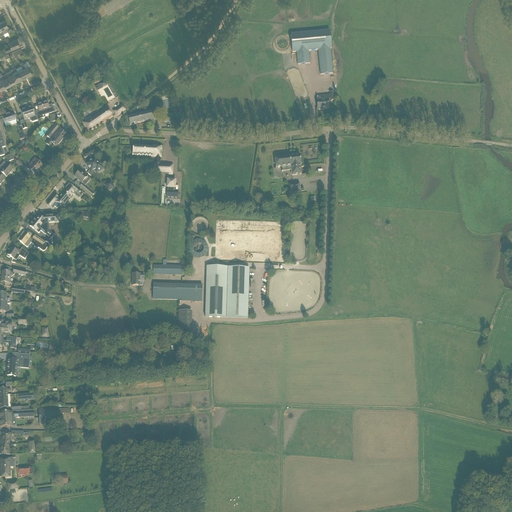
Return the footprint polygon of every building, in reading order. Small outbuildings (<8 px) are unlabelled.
[(4,20),(0,22),(0,26),(3,33),(10,30),(4,20)] [(329,31),(290,34),(292,53),(296,52),(297,65),(310,64),(308,51),(318,50),(320,75),(333,74),(330,49),(331,49),(329,31)] [(6,39),(10,46),(12,50),(16,48),(20,46),(16,39),(9,42),(7,38),(6,39)] [(28,62),(23,64),(24,65),(21,66),(27,76),(32,73),(32,74),(32,73),(28,66),(30,65),(28,62)] [(21,79),(17,72),(15,67),(10,70),(10,71),(16,82),(21,79)] [(27,76),(23,69),(17,72),(21,79),(27,76)] [(11,84),(16,82),(10,71),(5,74),(7,77),(11,84)] [(7,77),(5,74),(2,75),(1,73),(0,72),(0,76),(2,80),(6,87),(11,84),(7,77)] [(329,101),(334,100),(333,92),(329,92),(329,95),(329,96),(316,97),(317,102),(317,110),(318,110),(318,109),(324,108),(324,109),(328,109),(328,101),(329,101)] [(38,120),(42,118),(45,117),(45,115),(55,112),(51,106),(48,107),(47,102),(46,102),(46,103),(41,105),(41,104),(40,103),(37,104),(37,105),(39,112),(36,113),(38,120)] [(125,110),(122,106),(122,105),(113,111),(117,116),(125,110)] [(25,120),(29,119),(30,121),(33,122),(38,121),(36,116),(35,117),(34,115),(31,107),(31,108),(25,110),(25,108),(20,110),(21,115),(22,114),(24,118),(24,120),(25,120)] [(112,117),(109,113),(107,108),(83,123),(89,132),(112,117)] [(154,124),(152,111),(140,114),(139,111),(135,112),(136,115),(127,116),(130,125),(149,121),(150,125),(154,124)] [(5,125),(10,123),(16,121),(13,113),(2,117),(5,125)] [(21,124),(17,125),(20,134),(18,134),(20,140),(25,139),(21,124)] [(46,136),(50,140),(46,145),(48,146),(51,149),(53,146),(55,148),(57,146),(57,147),(60,143),(59,142),(65,134),(61,131),(60,132),(58,129),(59,128),(55,124),(50,130),(51,131),(46,136)] [(154,174),(155,174),(160,175),(172,175),(172,170),(172,165),(165,165),(165,166),(162,166),(162,164),(160,164),(160,158),(161,158),(161,154),(160,154),(160,151),(161,151),(161,147),(153,146),(153,147),(133,146),(132,155),(152,157),(152,158),(155,158),(154,169),(154,174)] [(300,155),(275,158),(276,168),(291,166),(292,176),(301,175),(300,165),(301,165),(300,155)] [(26,167),(22,164),(16,159),(13,162),(15,164),(24,170),(26,167)] [(31,171),(34,174),(37,171),(37,170),(41,165),(42,165),(34,159),(26,168),(30,171),(31,171)] [(97,173),(103,169),(99,162),(97,163),(95,159),(86,164),(90,171),(87,173),(95,180),(97,179),(93,172),(95,170),(97,173)] [(4,162),(0,166),(0,172),(5,177),(6,178),(13,170),(9,166),(4,162)] [(78,180),(82,183),(87,177),(84,174),(83,174),(80,171),(74,177),(78,180)] [(167,191),(167,198),(176,198),(178,198),(178,192),(174,192),(175,180),(167,180),(167,188),(168,188),(167,191)] [(115,188),(111,181),(104,185),(108,192),(115,188)] [(300,190),(299,183),(288,184),(289,191),(300,190)] [(90,191),(82,185),(79,188),(87,194),(90,191)] [(69,198),(74,192),(75,193),(77,190),(73,187),(71,189),(68,187),(58,200),(57,199),(57,198),(55,196),(50,201),(53,203),(52,204),(57,209),(60,205),(62,207),(63,205),(64,206),(70,199),(69,198)] [(0,218),(9,209),(0,201),(0,218)] [(36,219),(29,226),(33,229),(36,231),(39,234),(41,231),(45,235),(48,232),(48,223),(50,223),(58,222),(58,220),(59,219),(58,217),(58,215),(44,216),(44,217),(40,217),(38,220),(37,220),(36,219)] [(45,251),(48,245),(45,243),(42,241),(35,236),(32,241),(29,238),(30,238),(25,234),(21,237),(18,240),(27,248),(31,243),(34,245),(34,246),(37,249),(38,248),(43,252),(45,251)] [(49,238),(45,243),(48,245),(49,245),(53,248),(56,244),(53,241),(49,238)] [(187,255),(204,260),(208,244),(191,239),(187,255)] [(15,248),(14,250),(11,248),(7,255),(13,259),(14,259),(16,261),(19,256),(25,260),(29,253),(22,248),(20,251),(15,248)] [(165,275),(182,276),(182,266),(166,266),(165,266),(165,275)] [(249,268),(206,267),(204,317),(248,318),(249,268)] [(2,272),(1,283),(5,283),(4,286),(4,287),(11,288),(11,287),(12,285),(10,283),(9,283),(10,277),(11,277),(14,275),(14,273),(20,275),(25,276),(26,272),(21,271),(14,269),(13,273),(10,273),(2,272)] [(140,278),(144,278),(144,275),(140,275),(132,274),(132,286),(139,286),(140,278)] [(202,302),(202,286),(153,284),(153,299),(179,300),(179,301),(202,302)] [(6,306),(6,303),(0,302),(0,312),(6,313),(6,312),(7,313),(7,311),(9,311),(9,306),(6,306)] [(192,311),(179,311),(179,331),(192,331),(192,311)] [(0,336),(3,337),(3,335),(6,335),(6,337),(10,337),(10,335),(12,335),(13,323),(4,323),(4,322),(0,321),(0,336)] [(0,336),(0,348),(2,349),(3,343),(10,343),(10,348),(14,348),(15,348),(16,339),(16,338),(6,337),(6,338),(6,339),(6,342),(3,341),(3,337),(0,336)] [(22,368),(28,369),(29,356),(15,354),(15,360),(7,360),(7,365),(8,365),(7,376),(15,377),(16,367),(22,368)] [(8,408),(7,395),(0,395),(0,407),(0,409),(8,408)] [(59,409),(39,410),(39,425),(59,424),(59,409)] [(16,419),(15,418),(0,418),(0,424),(0,427),(12,426),(12,419),(16,419)] [(0,444),(10,445),(11,434),(1,433),(0,444)] [(10,445),(0,444),(0,446),(0,455),(4,456),(7,455),(9,455),(10,445)] [(13,468),(13,458),(0,458),(0,461),(0,462),(0,461),(0,477),(10,478),(10,468),(13,468)] [(56,475),(57,484),(67,484),(67,475),(56,475)]
